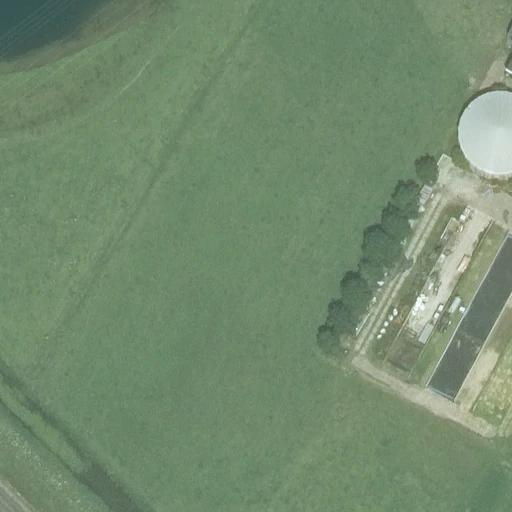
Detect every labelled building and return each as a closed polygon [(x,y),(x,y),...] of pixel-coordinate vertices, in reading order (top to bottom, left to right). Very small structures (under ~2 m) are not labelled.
[(505,99),(500,99),(495,99),(492,99),(489,100),(486,101),(483,102),(481,103),(478,105),(475,106),(473,108),(470,110),(468,112),(466,114),(464,117),(462,120),(461,122),(460,125),(458,128),(458,131),(457,134),(456,137),(456,140),(456,143),(456,146),(456,149),(457,152),(458,155),(459,158),(460,161),(461,164),(462,165),(465,169),(467,171),(469,174),(471,176),(474,178),(477,180),(480,182),(483,183),(486,184),(489,185),(493,186),(498,187),(501,187),(504,186),(507,186),(510,185),(511,184),(511,100),(508,99),(505,99)] [(433,271),(457,282),(486,221),(466,211),(454,235),(470,243),(466,251),(463,249),(458,260),(442,252),(433,271)] [(484,266),(435,383),(462,394),(510,277),(484,266)] [(382,352),(391,330),(380,326),(371,347),(382,352)] [(458,429),(461,418),(445,413),(442,425),(458,429)]
